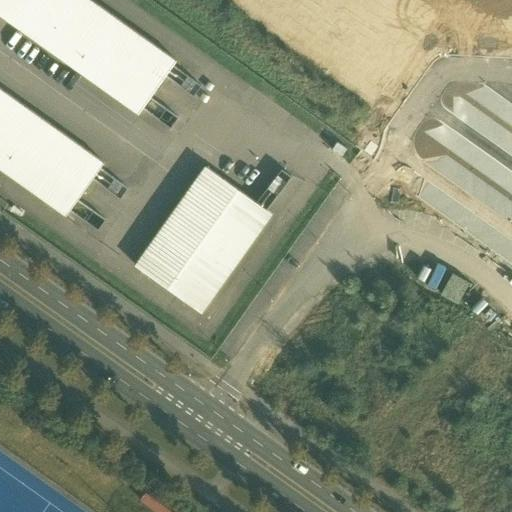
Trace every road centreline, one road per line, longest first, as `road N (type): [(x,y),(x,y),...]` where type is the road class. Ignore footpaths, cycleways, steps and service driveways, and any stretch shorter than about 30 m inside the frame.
road 1 (tertiary): [(351,511),(0,262)]
road 2 (tertiary): [(0,298),(300,511)]
